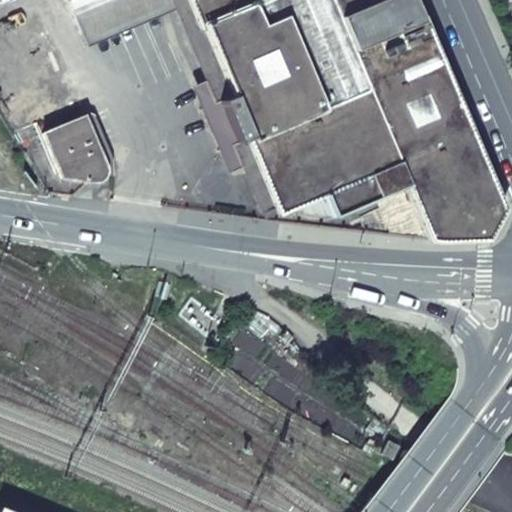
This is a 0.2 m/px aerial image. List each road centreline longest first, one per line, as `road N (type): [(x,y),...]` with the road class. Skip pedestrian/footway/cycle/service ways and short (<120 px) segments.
road 1 (residential): [(275,257),(445,315),(469,334),(478,355),(467,428)]
road 2 (residential): [(0,215),(275,257)]
road 3 (unknown): [(161,240),(56,0)]
road 4 (residential): [(275,257),(461,270),(511,262)]
road 5 (residential): [(449,0),(511,144)]
